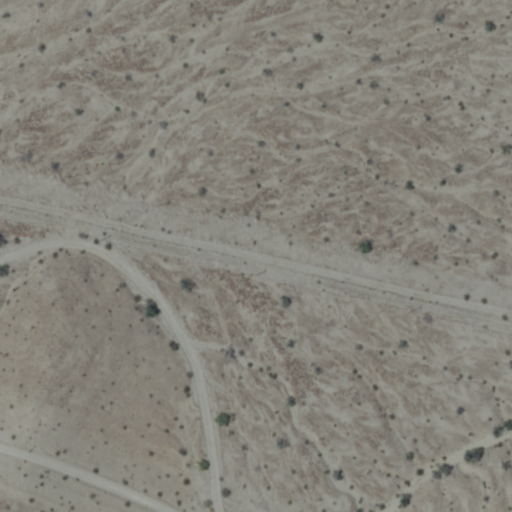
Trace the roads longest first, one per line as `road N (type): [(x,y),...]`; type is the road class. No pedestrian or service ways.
road 1 (track): [(0,200),(511,318)]
road 2 (track): [(0,446),(166,511)]
